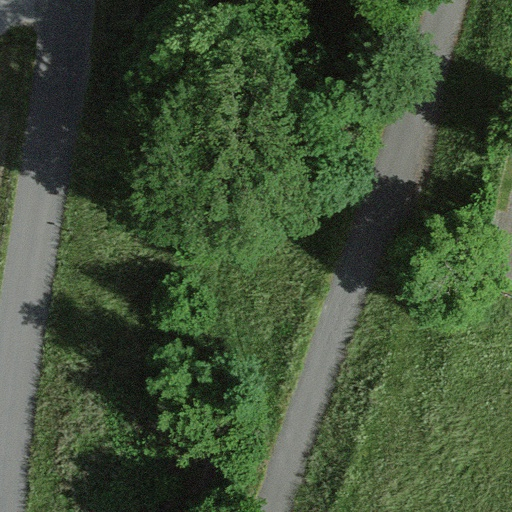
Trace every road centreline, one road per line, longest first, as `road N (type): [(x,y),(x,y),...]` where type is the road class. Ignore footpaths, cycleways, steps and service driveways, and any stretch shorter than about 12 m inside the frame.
road 1 (unclassified): [(445,0),(281,511)]
road 2 (tertiary): [(0,494),(66,0)]
